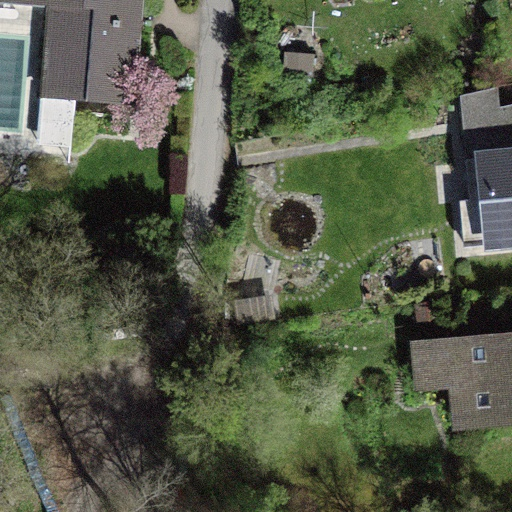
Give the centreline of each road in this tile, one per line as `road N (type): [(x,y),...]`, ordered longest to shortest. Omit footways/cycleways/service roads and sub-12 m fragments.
road 1 (residential): [(218,0),(185,313)]
road 2 (track): [(89,511),(185,313)]
